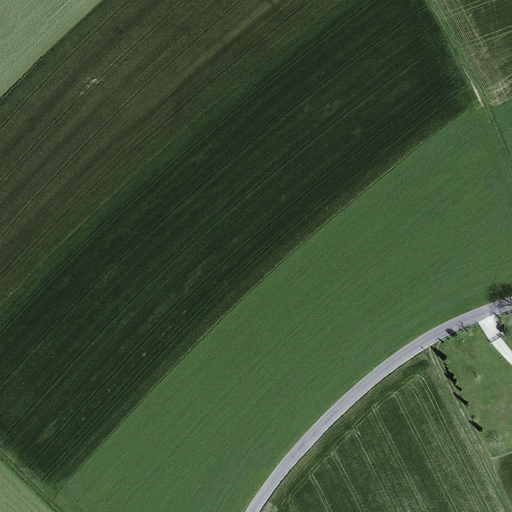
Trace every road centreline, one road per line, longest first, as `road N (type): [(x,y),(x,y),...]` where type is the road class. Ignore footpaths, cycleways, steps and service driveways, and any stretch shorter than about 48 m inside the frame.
road 1 (tertiary): [(511,303),(435,334),(362,385),(287,461),(252,511)]
road 2 (track): [(430,0),(511,166)]
